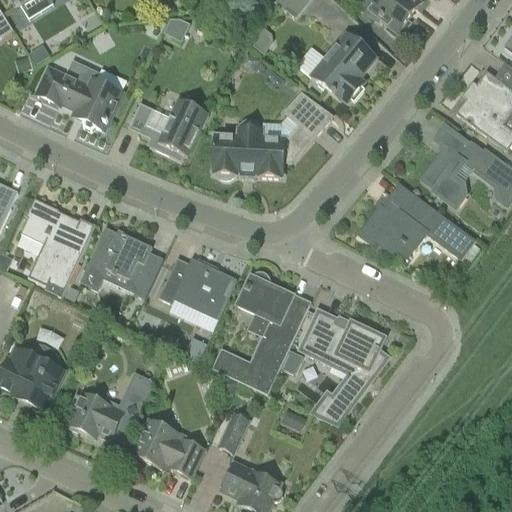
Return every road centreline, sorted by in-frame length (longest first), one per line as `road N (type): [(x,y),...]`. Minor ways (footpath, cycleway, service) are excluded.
road 1 (residential): [(325,511),(438,359),(441,343),(430,314),(295,255),(281,237)]
road 2 (residential): [(474,0),(315,206),(281,237)]
road 3 (residential): [(281,237),(240,235),(0,132)]
road 4 (residential): [(159,511),(0,439)]
